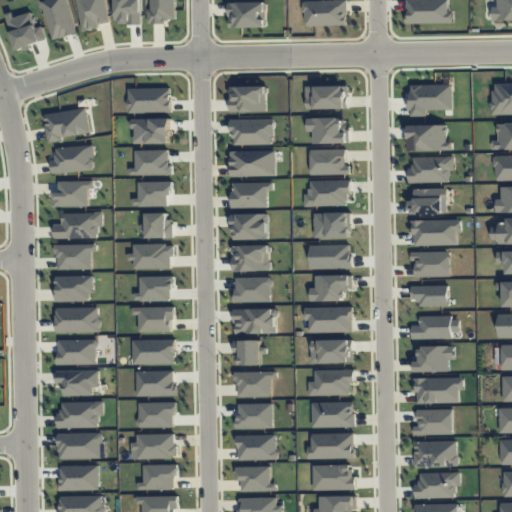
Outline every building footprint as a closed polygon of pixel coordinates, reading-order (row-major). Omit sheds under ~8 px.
[(41,0),(54,41),(78,33),(67,0),(41,0)] [(111,22),(106,0),(77,0),(84,31),(99,28),(99,25),(111,22)] [(150,0),(152,22),(178,22),(177,0),(150,0)] [(304,1),(305,26),(347,25),(347,0),(304,1)] [(454,23),(454,10),(450,10),(449,0),(406,0),(407,24),(454,23)] [(493,20),(511,19),(511,0),(497,0),(498,7),(493,7),(493,20)] [(8,17),(18,52),(33,48),(31,44),(47,40),(43,26),(37,27),(32,10),(8,17)] [(511,114),(511,83),(492,84),(493,115),(511,114)] [(453,110),(453,84),(409,85),(410,116),(427,116),(427,110),(453,110)] [(231,87),(231,112),(268,111),(267,86),(231,87)] [(349,86),(306,86),(306,109),(349,108),(349,86)] [(171,88),(128,89),(129,113),(172,112),(171,88)] [(49,140),(91,133),(87,107),(45,114),(49,140)] [(171,118),(131,119),(131,130),(135,130),(135,144),(171,143),(171,118)] [(313,144),(349,143),(348,118),(307,118),(308,131),(313,131),(313,144)] [(274,144),(274,119),(232,120),(233,145),(274,144)] [(493,149),(511,148),(511,123),(498,123),(498,141),(493,141),(493,149)] [(448,142),(447,125),(409,126),(410,151),(453,150),(453,142),(448,142)] [(56,147),(56,159),(52,159),(53,172),(95,171),(94,146),(56,147)] [(311,175),(350,174),(350,165),(347,165),(347,149),(311,150),(311,175)] [(171,175),(170,150),(134,150),(135,175),(171,175)] [(232,176),(277,175),(276,150),(232,151),(232,176)] [(511,155),(495,156),(495,180),(511,180),(511,155)] [(411,157),(411,183),(451,182),(451,171),(455,171),(455,157),(411,157)] [(307,181),(308,206),(350,205),(349,180),(307,181)] [(94,181),(59,182),(59,192),(54,192),(55,206),(89,206),(89,188),(94,188),(94,181)] [(173,182),(138,181),(138,206),(168,206),(169,196),(173,196),(173,182)] [(274,182),(233,183),(233,208),(269,207),(268,191),(274,191),(274,182)] [(497,212),(511,211),(511,186),(502,186),(502,199),(497,199),(497,212)] [(414,189),(415,201),(410,201),(410,214),(448,213),(447,188),(414,189)] [(55,239),(99,238),(99,227),(104,227),(104,212),(63,213),(63,224),(55,224),(55,239)] [(169,213),(146,213),(146,238),(174,238),(174,220),(169,220),(169,213)] [(232,214),(232,239),(269,240),(269,214),(232,214)] [(511,218),(508,219),(508,225),(492,225),(492,243),(511,242),(511,218)] [(415,245),(457,244),(457,232),(462,232),(462,219),(410,220),(411,235),(415,235),(415,245)] [(97,244),(57,245),(58,270),(92,269),(92,252),(98,252),(97,244)] [(172,268),(171,256),(176,256),(176,244),(134,245),(135,253),(132,253),(133,269),(172,268)] [(234,271),(271,270),(271,245),(233,246),(234,271)] [(451,251),(414,252),(414,277),(451,276),(451,251)] [(511,251),(498,251),(498,264),(506,264),(506,274),(511,273),(511,251)] [(57,276),(57,301),(94,300),(94,275),(57,276)] [(353,275),(316,276),(316,288),(310,288),(310,301),(347,300),(347,290),(353,289),(353,275)] [(175,276),(139,276),(139,301),(170,301),(170,290),(175,290),(175,276)] [(235,277),(235,302),(271,302),(271,278),(235,277)] [(511,281),(497,282),(497,290),(503,290),(504,307),(511,306),(511,281)] [(57,332),(100,332),(100,307),(57,308),(57,332)] [(139,315),(140,332),(175,331),(174,307),(133,307),(133,315),(139,315)] [(310,332),(353,331),(353,307),(306,308),(306,320),(310,320),(310,332)] [(235,309),(235,334),(278,333),(277,309),(235,309)] [(499,338),(511,337),(511,313),(498,314),(499,338)] [(176,339),(133,340),(134,364),(176,364),(176,339)] [(59,365),(97,364),(97,340),(59,340),(59,365)] [(263,340),(236,341),(237,365),(264,365),(263,340)] [(312,363),(354,362),(353,340),(311,340),(312,363)] [(502,370),(511,369),(511,344),(502,345),(502,370)] [(455,347),(420,346),(420,361),(415,361),(414,372),(449,372),(450,359),(455,359),(455,347)] [(315,369),(315,382),(309,382),(309,395),(353,395),(353,370),(315,369)] [(100,370),(58,371),(58,386),(66,386),(66,396),(95,396),(95,387),(100,387),(100,370)] [(137,371),(138,396),(176,395),(175,370),(137,371)] [(278,372),(237,372),(238,396),(272,396),(272,378),(278,378),(278,372)] [(511,376),(503,377),(504,402),(511,401),(511,376)] [(414,378),(414,393),(418,393),(418,403),(460,402),(460,391),(465,390),(464,377),(414,378)] [(60,428),(100,428),(100,416),(105,415),(104,402),(60,402),(60,428)] [(139,403),(140,427),(176,427),(175,402),(139,403)] [(312,402),(313,427),(355,427),(355,402),(312,402)] [(273,403),(238,404),(238,428),(273,428),(273,403)] [(511,407),(500,408),(500,433),(511,432),(511,407)] [(418,410),(418,427),(414,427),(414,435),(454,434),(453,409),(418,410)] [(59,433),(59,459),(103,458),(103,433),(59,433)] [(356,458),(355,433),(312,434),(312,447),(308,447),(308,459),(356,458)] [(134,459),(177,458),(177,434),(138,435),(138,443),(134,443),(134,459)] [(277,434),(238,435),(238,460),(277,459),(277,434)] [(511,439),(501,440),(501,465),(511,464),(511,439)] [(415,442),(416,467),(459,466),(458,441),(415,442)] [(144,482),(139,482),(139,489),(173,490),(174,478),(179,478),(179,465),(145,464),(144,482)] [(354,464),(314,465),(314,490),(355,490),(354,464)] [(99,465),(60,466),(61,491),(100,490),(99,465)] [(271,466),(237,467),(237,482),(242,482),(242,491),(277,490),(277,483),(272,483),(271,466)] [(511,471),(503,472),(503,496),(511,496),(511,471)] [(416,498),(456,497),(456,486),(462,486),(461,472),(420,473),(421,483),(415,483),(416,498)] [(60,511),(103,511),(103,496),(60,497),(60,511)] [(177,511),(177,496),(138,496),(138,504),(143,504),(143,511),(177,511)] [(315,508),(314,511),(351,511),(351,510),(358,509),(357,496),(320,497),(321,508),(315,508)] [(277,498),(238,498),(238,511),(280,511),(280,506),(278,506),(277,498)] [(511,511),(511,502),(501,503),(501,511),(511,511)] [(416,511),(459,511),(459,503),(416,504),(416,511)]
